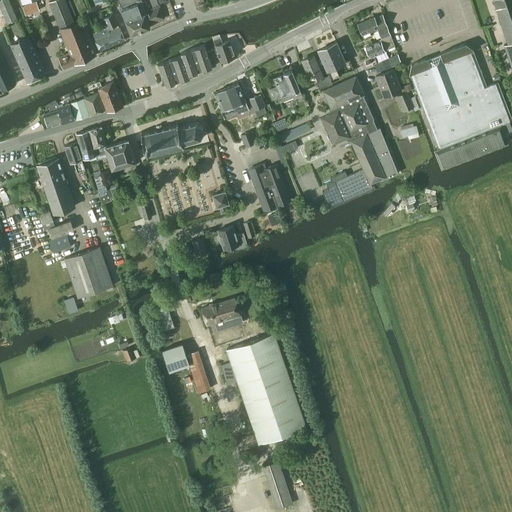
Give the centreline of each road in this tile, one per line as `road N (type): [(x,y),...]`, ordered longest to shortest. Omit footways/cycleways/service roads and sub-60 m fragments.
road 1 (track): [(235,511),(243,480),(161,238)]
road 2 (tertiary): [(159,102),(334,14)]
road 3 (tertiary): [(0,146),(159,102)]
road 4 (unclassified): [(0,101),(136,41)]
road 5 (unclassified): [(136,41),(264,0)]
